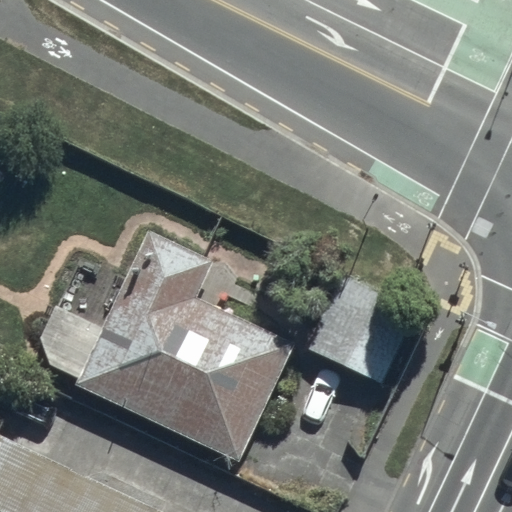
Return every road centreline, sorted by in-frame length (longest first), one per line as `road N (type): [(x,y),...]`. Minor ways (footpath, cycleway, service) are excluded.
road 1 (residential): [(511,178),(160,0)]
road 2 (residential): [(386,0),(511,57)]
